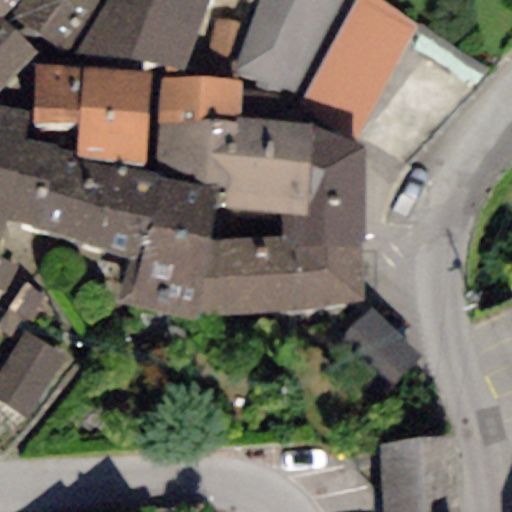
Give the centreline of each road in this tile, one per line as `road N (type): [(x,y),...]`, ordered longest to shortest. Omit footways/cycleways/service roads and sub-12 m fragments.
road 1 (residential): [(486,511),(474,428),(439,298),(438,234),(455,184),(511,106)]
road 2 (residential): [(0,488),(141,478),(210,483),(280,511)]
